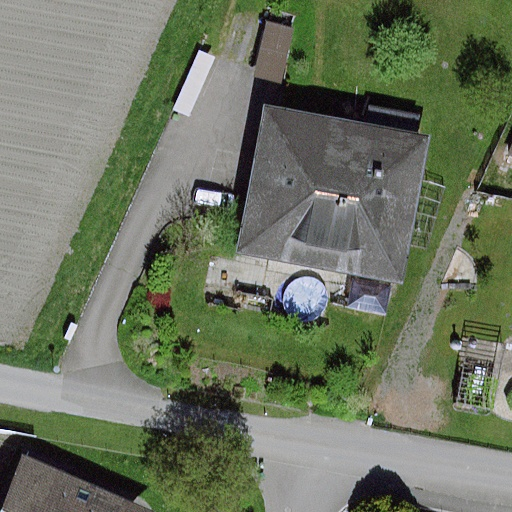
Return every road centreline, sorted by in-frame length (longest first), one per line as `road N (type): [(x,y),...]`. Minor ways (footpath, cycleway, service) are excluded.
road 1 (residential): [(358,450),(21,391)]
road 2 (residential): [(511,477),(358,450)]
